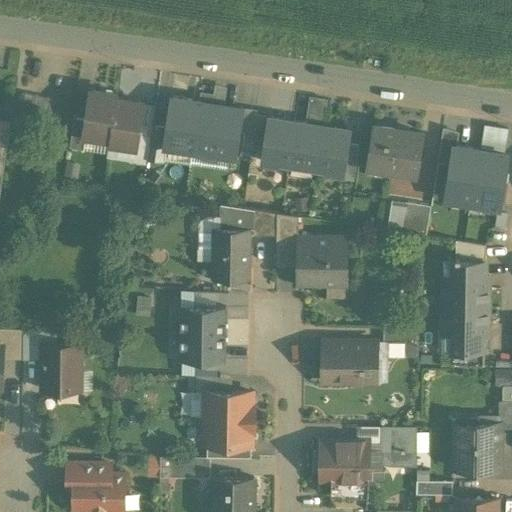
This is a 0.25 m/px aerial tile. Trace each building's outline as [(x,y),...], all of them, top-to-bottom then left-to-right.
[(116,93),(89,89),(85,118),(82,134),(85,135),(108,138),(109,138),(115,97),(116,97),(116,93)] [(58,99),(25,93),(20,114),(53,121),(58,99)] [(198,99),(170,95),(163,143),(189,147),(189,149),(190,149),(198,99)] [(116,97),(115,97),(109,138),(108,138),(108,142),(135,146),(141,100),(116,97)] [(238,112),(204,106),(205,100),(198,99),(190,149),(234,156),(241,106),(239,106),(238,112)] [(321,124),(267,116),(264,137),(262,150),(260,160),(277,163),(278,160),(315,166),(321,124)] [(85,118),(73,117),(68,146),(83,148),(85,135),(82,134),(85,118)] [(0,181),(9,121),(0,119),(0,181)] [(373,123),(366,164),(415,172),(421,131),(373,123)] [(348,128),(321,124),(315,166),(325,167),(325,170),(341,172),(346,142),(348,128)] [(264,137),(252,135),(250,148),(262,150),(264,137)] [(358,144),(346,142),(341,172),(341,177),(353,179),(358,144)] [(452,145),(444,198),(499,207),(507,154),(452,145)] [(429,204),(404,200),(399,229),(425,233),(429,204)] [(276,210),(253,206),(253,232),(275,232),(276,210)] [(297,213),(276,210),(275,232),(275,263),(297,263),(297,280),(345,281),(345,234),(297,233),(297,213)] [(249,225),(212,225),(211,276),(248,277),(249,225)] [(484,243),(455,238),(454,255),(458,255),(458,259),(484,259),(484,243)] [(484,259),(458,259),(458,255),(454,255),(454,259),(446,259),(446,276),(442,276),(441,330),(445,330),(445,348),(453,348),(453,352),(457,352),(457,348),(483,348),(483,334),(487,334),(488,274),(484,274),(484,259)] [(180,288),(180,304),(195,305),(195,302),(212,302),(212,305),(216,305),(216,290),(180,288)] [(180,304),(180,331),(225,332),(225,305),(216,305),(212,305),(212,302),(195,302),(195,305),(180,304)] [(22,326),(0,325),(0,344),(2,345),(2,355),(21,355),(22,326)] [(417,325),(383,325),(382,340),(417,341),(417,325)] [(182,358),(194,359),(194,362),(211,362),(211,359),(216,359),(224,359),(225,332),(180,331),(180,358),(182,358)] [(345,340),(345,338),(321,338),(321,377),(358,377),(358,379),(375,379),(376,340),(345,340)] [(79,341),(41,341),(41,387),(79,387),(79,341)] [(483,348),(457,348),(457,352),(453,352),(453,364),(483,364),(483,348)] [(194,359),(182,358),(181,373),(196,373),(214,375),(216,375),(216,359),(211,359),(211,362),(194,362),(194,359)] [(214,375),(196,373),(195,389),(205,390),(205,389),(214,389),(214,375)] [(214,389),(205,389),(205,390),(205,415),(254,416),(253,415),(254,403),(251,403),(251,390),(214,389)] [(511,397),(497,398),(497,420),(499,420),(499,426),(511,426),(511,397)] [(254,416),(205,415),(204,441),(250,442),(250,429),(253,429),(253,417),(254,416)] [(497,420),(455,420),(454,466),(499,466),(499,426),(499,420),(497,420)] [(416,424),(380,423),(380,450),(416,450),(416,424)] [(367,438),(321,437),(320,477),(335,477),(367,477),(367,438)] [(171,455),(159,454),(159,474),(170,475),(171,455)] [(209,455),(171,455),(170,475),(209,475),(209,455)] [(109,461),(66,460),(66,486),(73,486),(73,506),(93,507),(93,505),(103,505),(103,510),(123,510),(123,471),(109,471),(109,461)] [(251,511),(252,476),(213,475),(212,511),(251,511)] [(367,477),(335,477),(335,493),(367,493),(367,477)] [(451,478),(415,478),(415,492),(451,492),(451,478)] [(497,511),(497,497),(456,496),(455,511),(497,511)]
